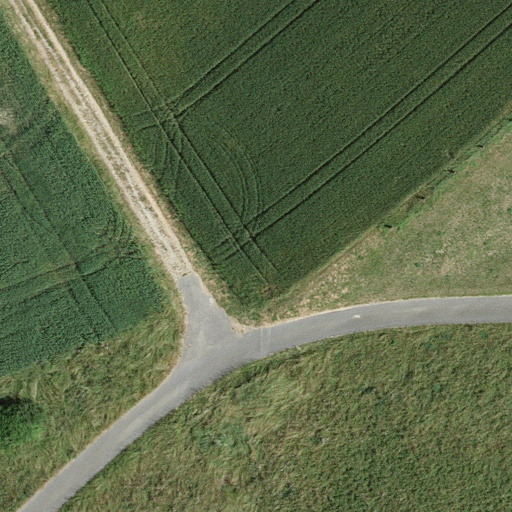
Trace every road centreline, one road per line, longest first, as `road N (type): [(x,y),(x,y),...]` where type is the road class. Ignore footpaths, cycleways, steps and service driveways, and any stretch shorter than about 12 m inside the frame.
road 1 (track): [(232,354),(27,0)]
road 2 (track): [(511,306),(311,325),(232,354)]
road 3 (track): [(51,511),(232,354)]
